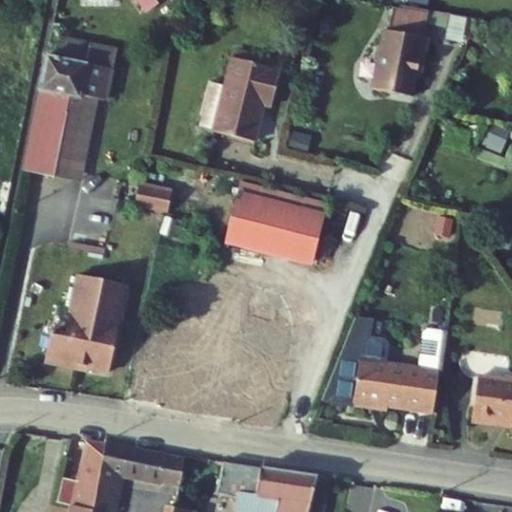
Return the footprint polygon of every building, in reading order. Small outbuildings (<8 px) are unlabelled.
[(157,0),(130,0),(141,15),(159,2),(157,0)] [(416,12),(401,9),(397,31),(386,29),(383,46),(378,45),(375,64),(380,65),(375,91),(415,98),(422,63),(425,63),(430,37),(426,37),(431,11),(417,8),(416,12)] [(103,65),(46,54),(23,170),(55,176),(67,115),(86,119),(91,95),(105,98),(112,60),(104,59),(103,65)] [(274,109),(283,73),(234,61),(216,135),(258,145),(267,107),(274,109)] [(140,184),(136,207),(169,214),(180,216),(182,208),(170,206),(174,191),(140,184)] [(238,194),(234,210),(227,236),(226,241),(312,263),(324,216),(238,194)] [(227,236),(234,210),(222,206),(215,233),(227,236)] [(47,363),(76,369),(77,364),(90,366),(112,371),(122,322),(110,320),(112,309),(124,311),(130,283),(80,273),(68,334),(54,331),(47,363)] [(200,416),(201,413),(205,391),(190,388),(200,330),(203,318),(211,320),(209,326),(256,337),(253,352),(260,353),(255,378),(278,383),(296,297),(212,277),(207,295),(188,291),(181,325),(176,324),(167,366),(137,359),(128,402),(200,416)] [(122,322),(124,311),(112,309),(110,320),(122,322)] [(203,318),(200,330),(208,331),(209,326),(211,320),(203,318)] [(421,368),(360,360),(354,405),(377,408),(377,405),(435,413),(446,331),(431,328),(426,331),(421,368)] [(511,376),(508,376),(507,380),(481,376),(474,422),(498,425),(499,419),(511,421),(511,376)] [(252,391),(275,395),(278,383),(255,378),(252,391)] [(268,429),(275,395),(252,391),(240,389),(238,397),(221,394),(217,416),(241,421),(241,424),(268,429)] [(205,391),(201,413),(217,416),(221,394),(205,391)] [(90,511),(104,445),(85,442),(71,511),(90,511)] [(167,456),(104,445),(90,511),(116,511),(124,477),(162,484),(167,456)] [(183,459),(167,456),(162,484),(178,487),(183,459)] [(308,511),(317,478),(224,463),(218,494),(236,498),(233,511),(308,511)]
